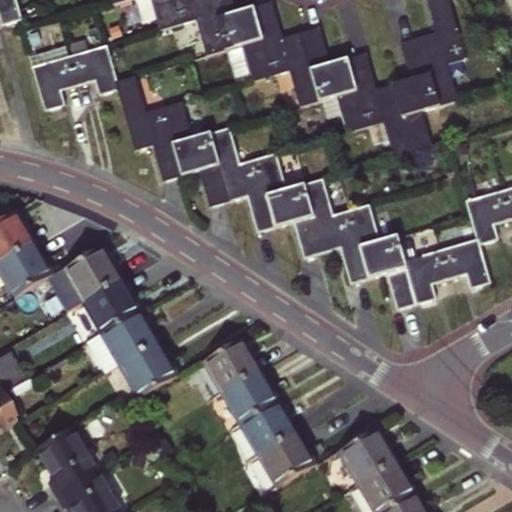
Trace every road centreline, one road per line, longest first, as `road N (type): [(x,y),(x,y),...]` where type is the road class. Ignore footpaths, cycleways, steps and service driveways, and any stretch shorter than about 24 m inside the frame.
road 1 (residential): [(0,163),(137,216),(403,389)]
road 2 (residential): [(403,389),(511,459)]
road 3 (residential): [(403,389),(511,326)]
